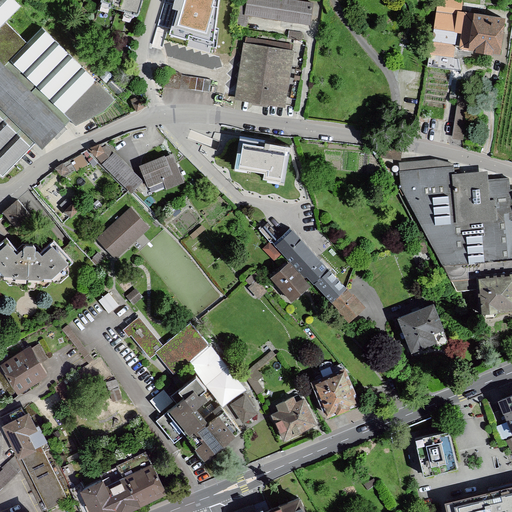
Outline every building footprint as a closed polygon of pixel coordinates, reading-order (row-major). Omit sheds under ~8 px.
[(0,0),(0,62),(4,66),(27,42),(6,21),(20,6),(13,0),(0,0)] [(100,0),(101,1),(102,1),(111,3),(110,6),(133,13),(133,14),(138,15),(142,0),(100,0)] [(217,0),(178,0),(170,32),(213,44),(217,0)] [(248,14),(309,24),(313,3),(293,0),(241,0),(237,24),(246,25),(248,14)] [(454,43),(456,43),(462,2),(450,0),(438,0),(427,65),(461,70),(458,59),(452,58),(454,43)] [(486,6),(462,2),(456,43),(461,43),(465,13),(475,14),(475,11),(485,13),(486,6)] [(504,18),(475,14),(465,13),(461,43),(460,46),(477,49),(477,50),(492,52),(492,51),(499,52),(504,18)] [(42,27),(27,42),(4,66),(65,125),(70,120),(76,125),(104,111),(115,99),(42,27)] [(301,40),(302,32),(289,30),(287,38),(301,40)] [(292,51),(245,44),(236,98),(283,105),(292,51)] [(43,147),(65,125),(4,66),(0,62),(0,174),(2,176),(37,141),(43,147)] [(209,92),(211,79),(181,75),(182,74),(166,68),(163,86),(209,92)] [(459,100),(453,136),(462,137),(468,97),(459,96),(461,80),(452,78),(449,99),(459,100)] [(137,111),(145,106),(138,97),(132,103),(137,111)] [(285,178),(289,152),(269,148),(270,142),(240,137),(235,163),(265,168),(264,174),(285,178)] [(104,152),(99,144),(89,149),(96,156),(104,152)] [(400,159),(402,150),(382,148),(381,157),(400,159)] [(109,149),(104,152),(96,156),(106,168),(131,191),(133,191),(142,183),(109,149)] [(183,180),(176,162),(171,164),(168,155),(165,157),(165,156),(139,166),(146,182),(156,177),(157,180),(162,178),(166,188),(183,180)] [(75,170),(69,159),(56,168),(64,177),(75,170)] [(511,189),(509,190),(508,178),(454,179),(452,163),(435,160),(399,163),(402,186),(457,290),(479,288),(481,310),(483,309),(483,313),(487,317),(493,316),(497,312),(496,308),(511,306),(511,189)] [(78,209),(67,197),(59,205),(70,216),(78,209)] [(17,223),(29,213),(18,199),(6,210),(7,211),(5,213),(7,216),(9,214),(17,223)] [(132,208),(98,239),(114,257),(148,226),(132,208)] [(272,241),(273,243),(279,237),(268,224),(265,224),(264,225),(261,222),(257,223),(256,225),(271,242),(272,241)] [(289,227),(279,237),(273,243),(277,247),(304,275),(307,272),(333,300),(346,289),(289,227)] [(0,273),(9,284),(28,285),(30,244),(26,244),(23,246),(23,249),(19,252),(6,237),(0,242),(0,273)] [(33,244),(30,244),(28,285),(46,286),(73,261),(53,240),(39,253),(35,249),(36,247),(33,244)] [(429,250),(424,240),(419,243),(424,253),(429,250)] [(291,264),(273,279),(281,288),(280,289),(289,298),(307,282),(291,264)] [(251,287),(260,297),(266,291),(260,284),(252,275),(246,280),(251,285),(250,286),(251,287)] [(350,319),(363,307),(346,289),(333,300),(350,319)] [(133,297),(136,300),(141,296),(136,290),(128,296),(130,299),(133,297)] [(447,339),(433,304),(398,317),(412,350),(435,341),(436,344),(439,345),(446,342),(447,339)] [(162,346),(138,317),(132,322),(136,327),(135,331),(132,334),(150,356),(155,352),(173,373),(208,344),(194,327),(195,327),(190,322),(162,346)] [(93,359),(67,325),(62,329),(88,363),(93,359)] [(220,342),(225,338),(216,328),(212,332),(220,342)] [(31,347),(2,364),(17,391),(46,373),(39,361),(46,358),(38,345),(32,348),(31,347)] [(319,369),(321,374),(342,365),(344,370),(346,369),(341,363),(334,366),(330,362),(324,362),(321,365),(320,367),(319,369)] [(247,378),(257,370),(260,368),(256,363),(244,374),(247,378)] [(357,401),(344,370),(342,365),(321,374),(316,377),(314,381),(313,381),(327,414),(357,401)] [(261,375),(257,370),(247,378),(257,393),(262,390),(256,379),(261,375)] [(232,435),(234,437),(241,431),(220,405),(203,418),(196,408),(200,405),(198,403),(205,397),(201,392),(206,387),(196,375),(170,396),(176,403),(156,420),(172,441),(184,431),(206,459),(216,451),(215,449),(232,435)] [(315,423),(301,395),(298,394),(277,404),(280,410),(272,414),(284,438),(315,423)] [(511,394),(500,400),(511,428),(511,394)] [(232,404),(243,421),(256,412),(245,395),(232,404)] [(21,457),(47,510),(66,500),(41,447),(43,446),(27,413),(3,424),(19,458),(21,457)] [(448,429),(415,437),(424,475),(457,467),(448,429)] [(124,477),(126,476),(139,503),(165,490),(161,480),(152,463),(151,463),(145,451),(118,465),(124,477)] [(0,472),(0,491),(23,470),(14,460),(0,472)] [(106,486),(118,511),(120,511),(139,503),(126,476),(124,477),(118,465),(100,474),(102,479),(106,486)] [(118,511),(106,486),(102,479),(84,488),(81,483),(74,486),(86,511),(118,511)] [(448,511),(511,511),(511,485),(446,501),(448,511)] [(252,511),(304,511),(299,498),(269,510),(265,500),(250,506),(252,511)]
